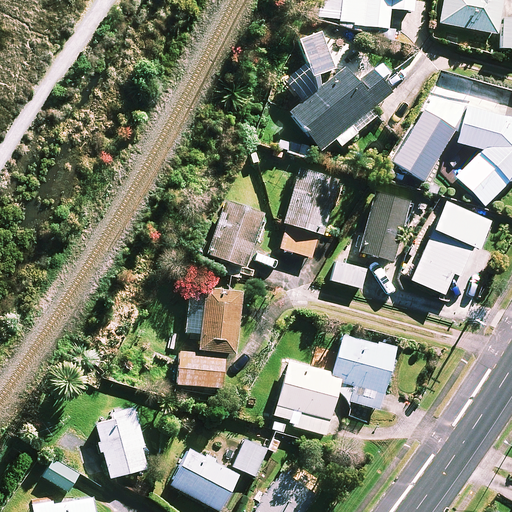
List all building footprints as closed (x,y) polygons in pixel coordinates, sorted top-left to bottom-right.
[(341,0),(339,28),(387,33),(389,13),(412,16),(413,0),(341,0)] [(502,0),(442,0),(438,31),(496,39),(502,0)] [(511,53),(511,22),(501,22),(500,53),(511,53)] [(320,78),(334,72),(319,35),(297,44),(312,81),(312,97),(287,118),(319,155),(334,143),(340,150),(374,121),(368,115),(389,98),(370,75),(356,87),(343,71),(319,91),(320,78)] [(481,210),(511,181),(511,120),(505,119),(511,95),(511,94),(471,82),(469,88),(440,79),(431,110),(462,120),(454,146),(481,154),(453,180),(481,210)] [(312,152),(279,141),(275,152),(308,163),(312,152)] [(338,185),(298,173),(282,227),(285,228),(278,252),(310,261),(317,238),(322,239),(338,185)] [(408,206),(374,197),(358,258),(392,267),(408,206)] [(218,275),(235,281),(240,270),(244,272),(264,220),(224,205),(203,258),(222,265),(218,275)] [(489,227),(445,207),(410,285),(442,300),(451,279),(458,282),(471,253),(476,255),(489,227)] [(365,273),(335,265),(330,284),(360,292),(365,273)] [(201,326),(193,325),(192,337),(200,337),(198,357),(177,355),(174,387),(221,392),(224,357),(235,358),(241,297),(204,294),(201,326)] [(291,427),(290,431),(324,441),(335,401),(378,412),(395,353),(343,338),(332,378),(288,366),(273,419),(288,423),(287,426),(291,427)] [(148,473),(132,410),(111,416),(113,422),(95,426),(109,483),(148,473)] [(272,433),(263,452),(243,443),(231,470),(253,480),(265,452),(275,457),(283,438),(272,433)] [(220,511),(238,479),(187,452),(168,488),(212,511),(220,511)] [(78,477),(53,462),(42,480),(68,495),(78,477)] [(305,511),(314,498),(281,476),(256,511),(305,511)] [(32,511),(91,511),(91,502),(32,510),(32,511)]
